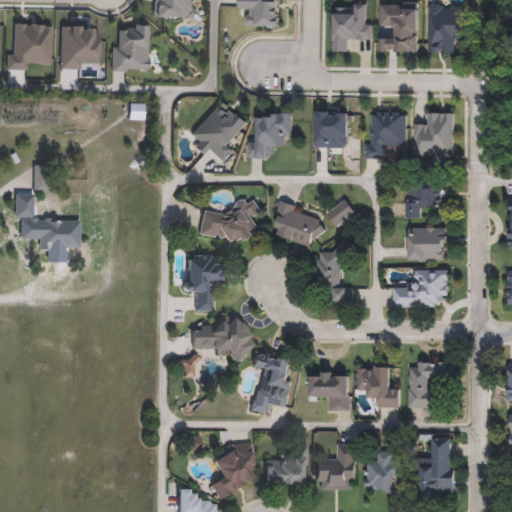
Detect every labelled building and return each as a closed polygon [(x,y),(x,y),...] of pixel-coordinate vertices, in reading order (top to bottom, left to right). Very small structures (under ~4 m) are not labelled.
[(158,0),(195,0),(195,14),(158,14),(158,0)] [(249,0),(249,10),(257,10),(257,25),(294,25),(294,5),(289,5),(289,0),(249,0)] [(374,24),(381,24),(380,38),(357,37),(356,52),(342,51),(343,13),(345,12),(345,6),(364,7),(364,2),(375,2),(374,24)] [(418,51),(385,51),(384,6),(417,6),(418,51)] [(430,6),(468,6),(468,41),(455,41),(455,52),(430,52),(430,6)] [(20,21),(57,23),(55,61),(32,60),(32,68),(10,67),(11,49),(18,50),(20,21)] [(125,23),(156,24),(155,67),(135,66),(135,71),(116,71),(116,42),(124,42),(125,23)] [(65,24),(106,24),(106,61),(85,61),(85,65),(65,65),(65,24)] [(144,105),(130,105),(130,121),(144,121),(144,105)] [(365,156),(365,144),(371,144),(371,112),(406,112),(406,156),(365,156)] [(291,136),(285,136),(285,147),(273,147),(273,157),(250,157),(249,142),(255,142),(255,113),(291,113),(291,136)] [(415,157),(415,123),(427,123),(427,113),(453,113),(453,157),(415,157)] [(33,164),(49,164),(49,191),(33,191),(33,164)] [(443,207),(422,207),(422,217),(406,217),(405,181),(443,180),(443,207)] [(198,232),(202,210),(233,217),(237,199),(261,204),(258,215),(256,215),(250,243),(198,232)] [(336,225),(328,213),(345,201),(354,213),(336,225)] [(281,204),(323,217),(313,247),(271,234),(281,204)] [(79,244),(19,244),(19,219),(79,219),(79,244)] [(445,260),(408,260),(408,227),(445,227),(445,260)] [(344,287),(346,287),(346,302),(327,302),(327,289),(315,289),(315,249),(344,249),(344,287)] [(185,257),(219,258),(219,287),(210,287),(210,311),(194,310),(195,292),(185,291),(185,257)] [(393,308),(393,287),(414,287),(414,270),(447,270),(448,297),(441,297),(442,307),(393,308)] [(191,350),(189,324),(247,321),(249,358),(227,359),(227,348),(191,350)] [(283,407),(265,404),(264,413),(252,411),(262,355),(291,360),(283,407)] [(408,407),(409,362),(454,362),(454,379),(429,379),(428,389),(437,389),(437,407),(408,407)] [(399,389),(399,407),(375,407),(375,397),(357,397),(357,367),(389,368),(389,389),(399,389)] [(309,398),(309,375),(348,375),(348,410),(329,410),(329,398),(309,398)] [(416,497),(416,458),(432,458),(432,438),(452,438),(452,497),(416,497)] [(262,484),(263,460),(290,461),(290,444),(305,444),(303,485),(262,484)] [(243,445),(253,464),(246,468),(252,479),(216,498),(209,485),(221,479),(211,461),(243,445)] [(337,458),(337,445),(356,445),(356,489),(314,489),(314,459),(337,458)] [(367,460),(377,460),(377,451),(394,451),(394,459),(405,459),(405,478),(394,478),(394,491),(367,490),(367,460)] [(216,511),(176,511),(177,490),(195,490),(195,501),(217,501),(216,511)]
